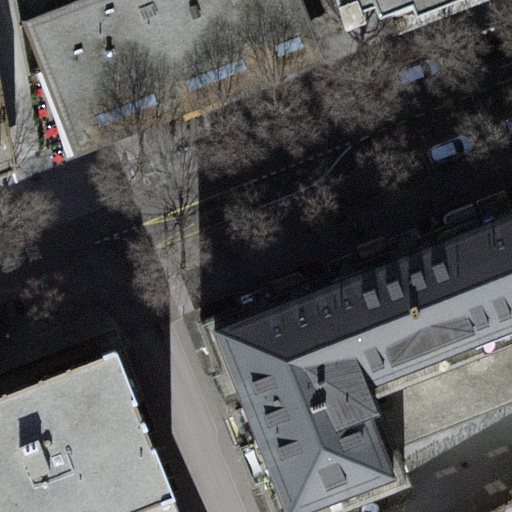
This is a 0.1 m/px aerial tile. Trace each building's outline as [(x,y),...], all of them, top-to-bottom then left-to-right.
[(308,0),(63,0),(18,19),(71,155),(328,46),(308,0)] [(336,0),(345,39),(367,32),(364,21),(377,16),(380,26),(414,13),(418,24),(471,0),(336,0)] [(511,208),(200,331),(274,511),(371,511),(403,502),(385,457),(367,413),(511,357),(511,208)] [(182,511),(119,347),(0,393),(0,511),(182,511)] [(511,504),(497,511),(511,511),(511,357),(367,413),(385,457),(511,409),(511,504)]
